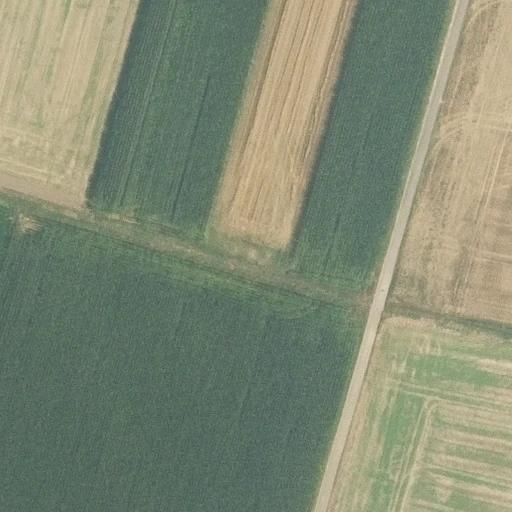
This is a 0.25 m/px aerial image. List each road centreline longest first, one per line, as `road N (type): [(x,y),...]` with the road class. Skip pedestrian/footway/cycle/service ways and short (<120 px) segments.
road 1 (track): [(462,0),(319,511)]
road 2 (track): [(0,193),(375,307)]
road 3 (track): [(511,340),(375,307)]
